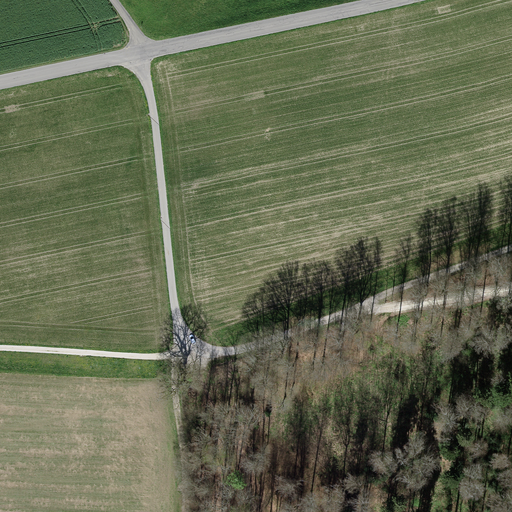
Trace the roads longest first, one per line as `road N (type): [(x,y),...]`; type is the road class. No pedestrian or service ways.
road 1 (residential): [(146,52),(180,359)]
road 2 (residential): [(374,0),(146,52)]
road 3 (track): [(372,305),(255,347),(180,359)]
road 4 (track): [(0,347),(180,359)]
road 5 (track): [(185,511),(180,359)]
road 6 (track): [(372,305),(511,247)]
road 7 (residential): [(146,52),(0,83)]
road 8 (track): [(511,286),(372,305)]
